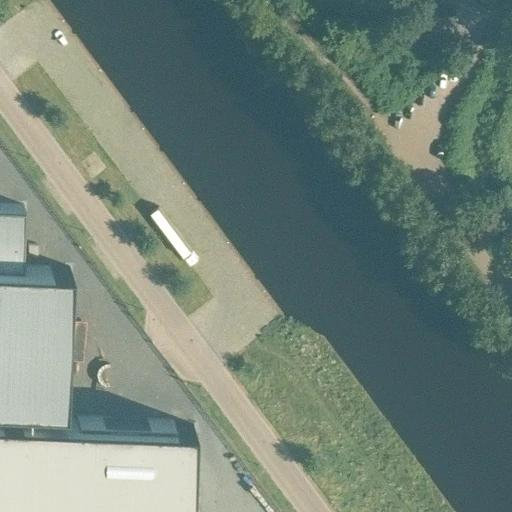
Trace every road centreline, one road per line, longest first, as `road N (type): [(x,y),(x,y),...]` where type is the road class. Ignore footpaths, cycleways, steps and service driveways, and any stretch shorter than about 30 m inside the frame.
road 1 (unclassified): [(313,511),(0,89)]
road 2 (residential): [(511,298),(397,141)]
road 3 (track): [(397,141),(280,0)]
